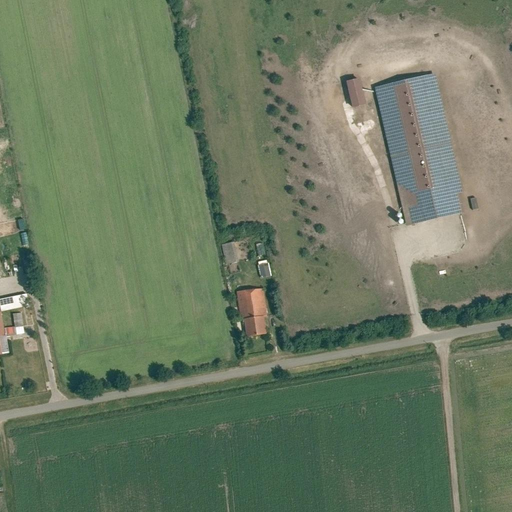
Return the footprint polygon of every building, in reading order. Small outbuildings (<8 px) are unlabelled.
[(469,210),(437,74),(378,88),(410,224),(469,210)] [(367,105),(360,79),(348,83),(355,108),(367,105)] [(242,268),(236,243),(224,245),(228,264),(231,263),(233,270),(242,268)] [(269,263),(260,266),(262,278),(272,276),(269,263)] [(267,335),(264,317),(268,316),(263,289),(238,293),(243,321),(246,320),(249,338),(267,335)] [(0,354),(11,353),(8,338),(24,335),(23,327),(4,330),(1,312),(29,306),(27,295),(0,300),(0,354)]
